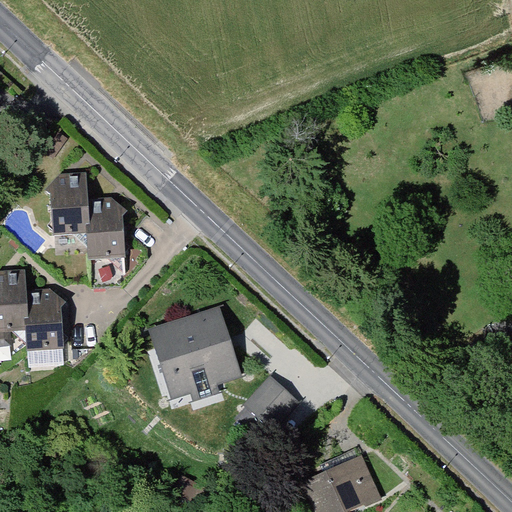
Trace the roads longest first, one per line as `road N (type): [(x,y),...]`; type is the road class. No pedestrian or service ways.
road 1 (tertiary): [(0,23),(511,500)]
road 2 (track): [(511,323),(402,398)]
